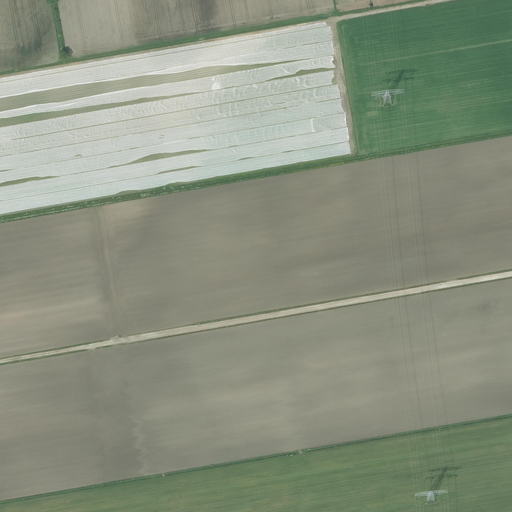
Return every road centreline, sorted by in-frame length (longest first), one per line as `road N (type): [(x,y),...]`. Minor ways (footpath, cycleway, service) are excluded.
road 1 (track): [(0,363),(511,273)]
road 2 (track): [(459,0),(0,80)]
